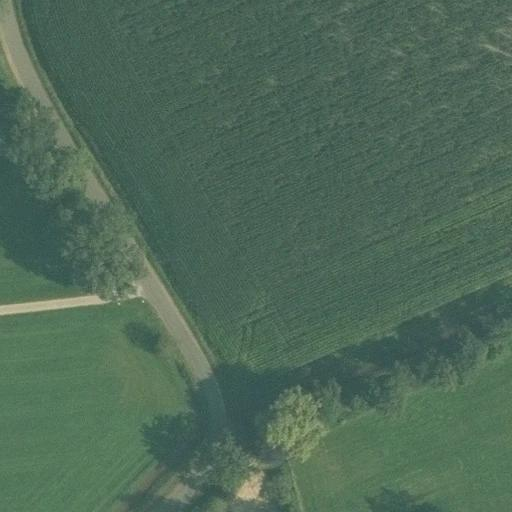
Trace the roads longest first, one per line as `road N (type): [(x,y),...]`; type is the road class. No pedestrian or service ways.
road 1 (unclassified): [(164,511),(211,449),(216,426),(208,384),(51,126),(8,36),(0,0)]
road 2 (track): [(0,308),(152,291)]
